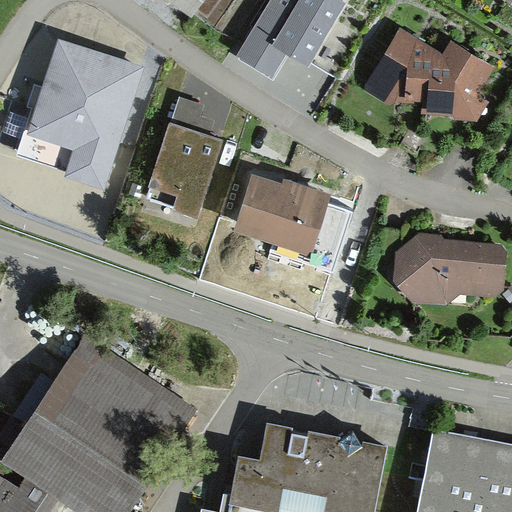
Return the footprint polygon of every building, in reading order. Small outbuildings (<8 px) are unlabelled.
[(166,0),(191,18),(203,0),(166,0)] [(271,0),(238,57),(272,77),(287,53),(299,61),(307,66),(345,3),(342,1),(342,0),(271,0)] [(367,82),(367,91),(390,106),(398,102),(424,105),(423,112),(454,116),(454,119),(477,122),(490,101),(480,95),(497,68),(470,52),(450,39),(443,52),(419,37),(401,26),(367,82)] [(145,69),(59,41),(44,87),(37,85),(29,107),(33,108),(18,155),(67,171),(66,175),(106,187),(145,69)] [(203,101),(179,93),(147,193),(197,209),(222,129),(212,126),(215,115),(200,111),(203,101)] [(281,183),(253,174),(235,228),(311,253),(330,195),(282,179),(281,183)] [(443,234),(419,233),(395,256),(392,278),(412,301),(447,306),(462,294),(496,297),(503,291),(506,253),(500,245),(446,239),(443,234)] [(326,284),(334,250),(316,246),(308,279),(326,284)] [(130,511),(196,413),(79,337),(0,460),(28,476),(59,497),(81,511),(130,511)] [(200,511),(373,511),(387,447),(364,442),(363,447),(353,433),(340,442),(341,438),(266,423),(259,458),(238,454),(230,495),(223,494),(219,511),(216,511),(201,509),(200,511)] [(511,511),(511,440),(466,431),(437,425),(419,511),(511,511)] [(0,476),(0,511),(48,511),(59,497),(28,476),(19,490),(0,476)]
